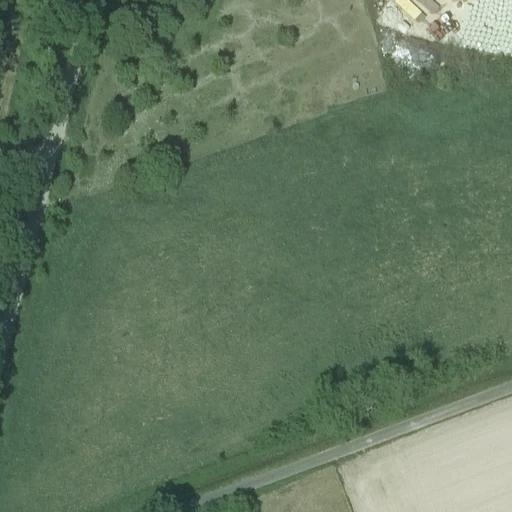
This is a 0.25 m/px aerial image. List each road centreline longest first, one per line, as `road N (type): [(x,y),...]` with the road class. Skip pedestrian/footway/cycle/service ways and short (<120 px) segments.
road 1 (unclassified): [(0,340),(87,0)]
road 2 (track): [(511,391),(190,511)]
